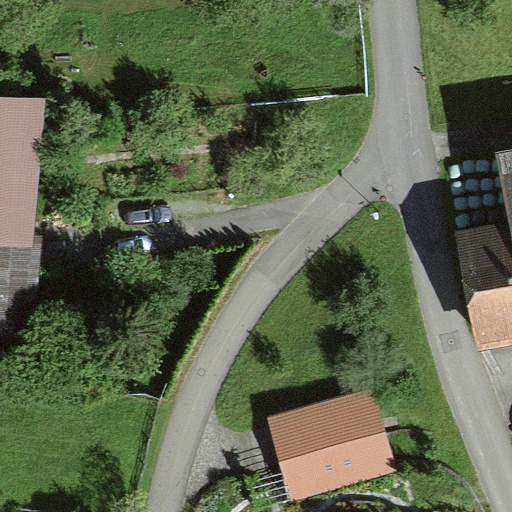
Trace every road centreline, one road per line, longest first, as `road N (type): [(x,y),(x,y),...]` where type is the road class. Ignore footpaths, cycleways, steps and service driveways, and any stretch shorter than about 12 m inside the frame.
road 1 (residential): [(153,511),(156,481),(240,299),(392,145)]
road 2 (residential): [(392,145),(511,500)]
road 3 (residential): [(380,0),(392,145)]
